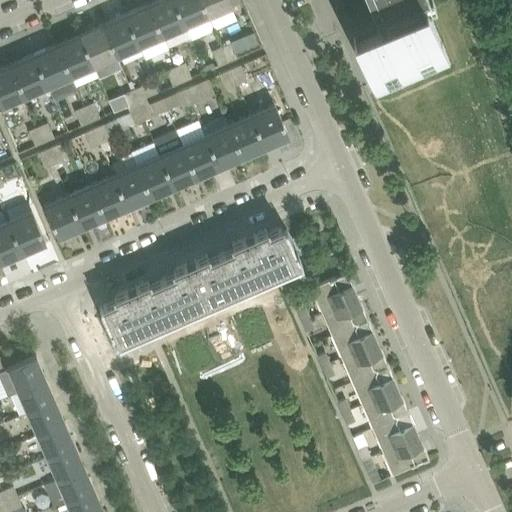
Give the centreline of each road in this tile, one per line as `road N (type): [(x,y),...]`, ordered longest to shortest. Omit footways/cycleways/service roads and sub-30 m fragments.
road 1 (residential): [(473,470),(341,165)]
road 2 (residential): [(58,288),(341,165)]
road 3 (residential): [(155,511),(58,288)]
road 4 (residential): [(341,165),(287,42)]
